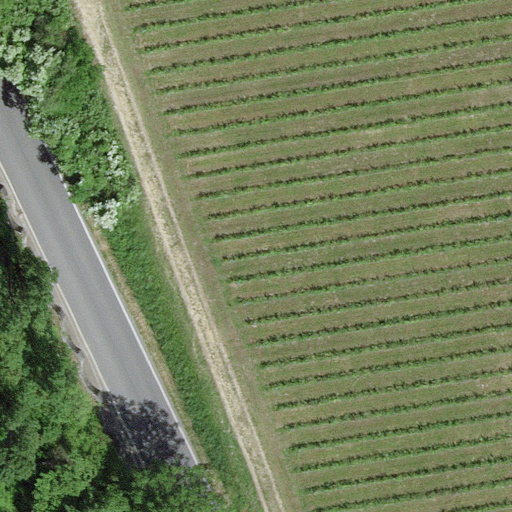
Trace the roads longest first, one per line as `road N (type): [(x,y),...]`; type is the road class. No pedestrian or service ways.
road 1 (track): [(278,511),(87,0)]
road 2 (tertiary): [(197,511),(0,98)]
